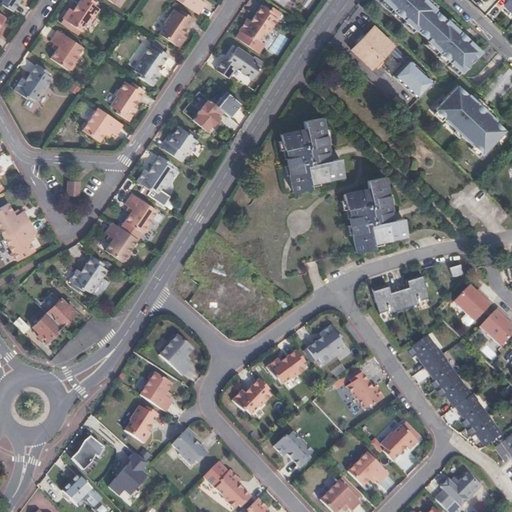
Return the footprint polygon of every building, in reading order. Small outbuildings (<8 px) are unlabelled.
[(0,0),(0,1),(1,2),(0,4),(0,6),(11,13),(20,0),(0,0)] [(70,8),(61,20),(81,33),(88,23),(89,24),(99,11),(93,7),(95,4),(89,0),(80,0),(73,10),(70,8)] [(177,0),(197,13),(205,3),(200,0),(177,0)] [(379,0),(412,30),(413,29),(427,42),(426,43),(461,75),(481,53),(446,21),(445,23),(431,10),(432,8),(422,0),(379,0)] [(274,13),(262,4),(251,20),(247,17),(238,29),(251,38),(253,36),(259,41),(266,31),(268,32),(277,19),(272,16),(274,13)] [(184,32),(194,16),(182,8),(180,10),(175,7),(165,20),(167,22),(161,31),(167,35),(165,37),(179,46),(187,34),(184,32)] [(374,27),(352,51),(372,70),(390,52),(404,66),(394,76),(417,99),(432,83),(409,60),(408,61),(394,47),(374,27)] [(83,49),(56,32),(49,43),(54,46),(58,48),(55,52),(50,60),(67,72),(68,71),(69,71),(71,71),(74,67),(74,65),(73,64),(83,49)] [(277,55),(287,38),(279,33),(270,50),(277,55)] [(158,70),(168,54),(156,46),(154,48),(149,45),(140,59),(142,60),(136,70),(141,74),(140,76),(153,84),(161,72),(158,70)] [(252,57),(234,46),(224,61),(221,59),(215,70),(228,78),(234,68),(250,79),(258,68),(249,61),(252,57)] [(45,78),(48,74),(36,66),(24,83),(21,81),(13,93),(26,102),(27,100),(34,104),(40,94),(41,95),(51,81),(45,78)] [(210,79),(193,99),(198,103),(206,93),(211,97),(220,87),(210,79)] [(134,106),(144,91),(132,82),(130,86),(126,82),(116,96),(118,97),(112,107),(118,111),(116,113),(129,121),(137,109),(134,106)] [(468,98),(457,88),(435,112),(446,121),(445,122),(472,147),(473,146),(484,156),(506,132),(495,122),(496,121),(469,96),(468,98)] [(222,112),(208,100),(197,113),(212,126),(219,118),(217,117),(222,112)] [(182,112),(185,115),(192,107),(188,104),(182,112)] [(115,135),(122,124),(96,108),(86,123),(83,123),(81,127),(82,130),(99,141),(105,133),(107,130),(111,132),(115,135)] [(331,152),(324,117),(306,121),(308,129),(282,135),(285,149),(289,148),(292,157),(288,158),(296,192),(313,189),(312,183),(345,176),(341,158),(330,161),(327,152),(331,152)] [(163,149),(181,161),(186,154),(188,154),(197,140),(190,136),(191,134),(178,126),(172,135),(163,149)] [(170,134),(161,148),(163,149),(172,135),(170,134)] [(145,169),(137,181),(150,190),(151,188),(158,192),(164,182),(166,184),(175,170),(169,166),(171,163),(160,156),(148,172),(145,169)] [(392,212),(385,178),(368,181),(370,190),(344,195),(347,209),(351,208),(353,218),(351,218),(358,252),(375,249),(374,242),(408,235),(404,218),(392,221),(390,212),(392,212)] [(80,197),(80,183),(70,182),(69,196),(80,197)] [(125,205),(130,208),(134,211),(132,215),(126,223),(143,234),(147,233),(150,230),(148,226),(158,211),(133,194),(125,205)] [(0,229),(5,238),(31,223),(25,211),(20,214),(15,217),(14,213),(9,205),(0,210),(0,229)] [(37,234),(31,223),(5,238),(13,253),(12,257),(13,260),(18,262),(35,252),(31,243),(28,239),(33,237),(37,234)] [(139,241),(113,223),(106,234),(111,237),(115,240),(113,244),(107,251),(123,263),(128,262),(131,259),(129,255),(139,241)] [(104,264),(91,255),(80,271),(76,269),(68,281),(81,290),(83,288),(88,291),(95,282),(97,283),(106,270),(102,267),(104,264)] [(463,273),(461,263),(451,266),(454,276),(463,273)] [(409,290),(400,293),(404,310),(416,306),(416,302),(427,299),(421,276),(406,281),(409,290)] [(404,310),(400,293),(391,296),(388,285),(373,290),(379,313),(389,310),(390,314),(404,310)] [(470,287),(454,303),(474,323),(493,305),(479,291),(477,294),(470,287)] [(46,312),(61,327),(75,314),(60,298),(46,312)] [(3,313),(13,323),(19,317),(9,307),(3,313)] [(511,324),(498,310),(480,328),(500,349),(511,336),(511,329),(509,326),(511,324)] [(46,342),(61,327),(46,312),(31,326),(46,342)] [(466,315),(460,319),(466,328),(472,323),(466,315)] [(343,346),(329,326),(318,334),(322,339),(306,350),(317,365),(343,346)] [(191,350),(175,334),(158,351),(182,374),(191,365),(183,358),(191,350)] [(416,354),(425,366),(441,354),(435,346),(434,347),(425,335),(414,342),(413,342),(405,349),(412,357),(416,354)] [(490,360),(496,356),(488,344),(481,349),(490,360)] [(308,368),(293,348),(269,365),(283,386),(308,368)] [(429,381),(435,389),(454,375),(445,363),(447,361),(441,354),(425,366),(434,377),(429,381)] [(380,397),(361,372),(342,386),(361,412),(380,397)] [(170,384),(152,373),(139,395),(164,411),(172,397),(165,393),(170,384)] [(454,406),(456,405),(471,394),(465,386),(463,387),(454,375),(435,389),(441,397),(446,394),(454,406)] [(273,394),(256,376),(233,399),(251,417),(273,394)] [(459,419),(465,428),(485,413),(475,400),(477,399),(472,393),(471,394),(456,405),(464,416),(459,419)] [(157,419),(137,406),(122,428),(142,441),(157,419)] [(485,445),(501,433),(496,425),(494,426),(485,413),(465,428),(472,436),(476,433),(485,445)] [(416,441),(398,423),(375,444),(393,463),(416,441)] [(197,436),(188,427),(171,445),(194,467),(206,455),(192,441),(197,436)] [(313,456),(291,431),(274,446),(296,471),(313,456)] [(511,458),(511,434),(494,447),(505,462),(511,458)] [(103,449),(89,437),(83,441),(77,453),(71,458),(82,470),(90,462),(93,455),(98,458),(103,449)] [(387,474),(365,451),(346,470),(369,493),(387,474)] [(146,463),(134,453),(106,486),(119,497),(123,492),(129,496),(146,477),(139,471),(146,463)] [(237,479),(229,470),(210,488),(232,511),(247,497),(233,482),(237,479)] [(451,474),(439,486),(443,490),(434,498),(447,511),(457,511),(481,489),(464,471),(455,479),(451,474)] [(79,476),(63,492),(78,507),(94,492),(79,476)] [(349,511),(363,500),(342,477),(319,496),(333,511),(349,511)] [(265,511),(269,508),(259,498),(243,511),(265,511)]
